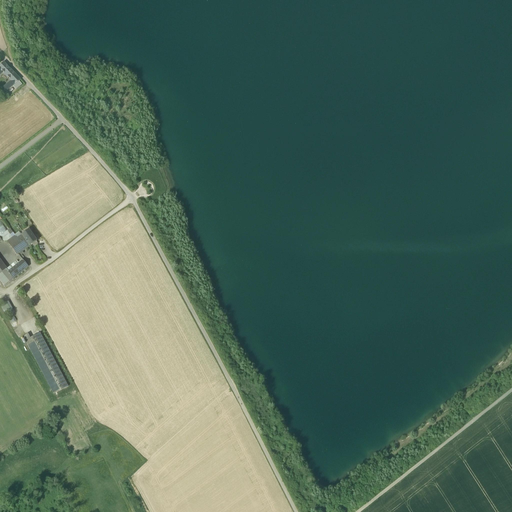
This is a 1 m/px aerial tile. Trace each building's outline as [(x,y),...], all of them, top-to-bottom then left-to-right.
[(4,63),(0,66),(0,72),(2,71),(10,79),(15,74),(4,63)] [(19,81),(20,80),(15,74),(10,79),(12,81),(4,88),(6,91),(19,81)] [(19,81),(6,91),(9,94),(22,85),(19,81)] [(0,236),(7,231),(9,230),(1,223),(0,223),(0,236)] [(29,230),(21,235),(29,247),(32,245),(36,242),(37,241),(29,230)] [(7,242),(15,236),(15,235),(13,233),(10,235),(7,231),(0,236),(0,238),(2,241),(7,242)] [(22,252),(29,247),(21,235),(17,238),(14,240),(22,252)] [(18,255),(19,257),(24,253),(22,252),(14,240),(17,238),(15,236),(7,242),(17,256),(18,255)] [(23,261),(14,268),(8,272),(13,279),(28,267),(23,260),(23,261)] [(17,261),(12,266),(14,268),(23,261),(22,260),(18,263),(17,261)] [(8,272),(6,269),(0,273),(0,279),(4,286),(13,279),(8,272)] [(11,311),(6,302),(1,306),(6,315),(11,311)] [(23,336),(54,394),(68,387),(40,333),(39,334),(30,338),(28,334),(25,335),(23,336)]
